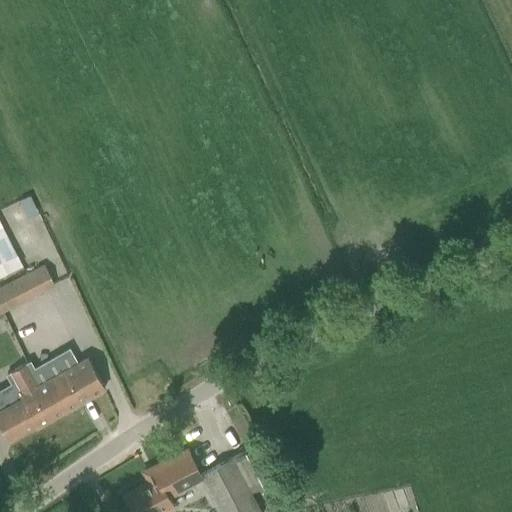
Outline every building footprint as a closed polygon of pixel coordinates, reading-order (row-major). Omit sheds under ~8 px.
[(0,276),(22,266),(0,222),(0,276)] [(43,264),(0,286),(0,313),(54,285),(43,264)] [(0,409),(0,426),(7,439),(35,424),(36,426),(104,388),(87,358),(40,384),(28,362),(6,375),(19,398),(0,409)] [(256,444),(199,474),(201,478),(202,478),(219,511),(261,511),(251,492),(275,479),(266,462),(256,444)] [(156,478),(124,495),(132,511),(164,511),(174,507),(169,498),(183,490),(182,488),(201,478),(199,474),(186,450),(151,468),(156,478)]
